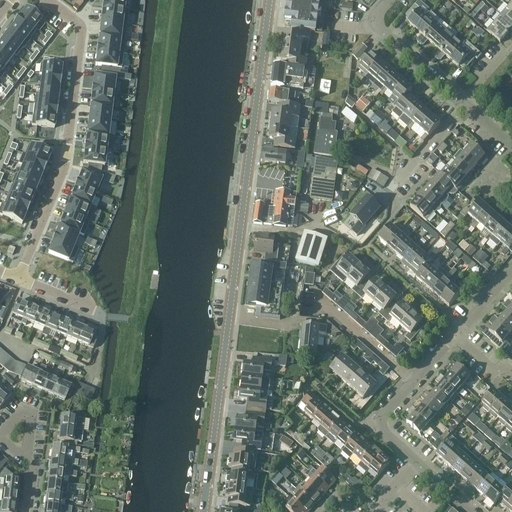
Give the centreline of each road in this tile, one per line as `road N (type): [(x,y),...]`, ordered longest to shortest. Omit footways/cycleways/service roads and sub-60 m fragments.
road 1 (tertiary): [(203,511),(267,0)]
road 2 (residential): [(46,0),(80,25),(80,35),(63,168),(18,279)]
road 3 (residential): [(94,372),(97,310),(18,279)]
road 4 (residential): [(414,381),(328,307),(306,304)]
